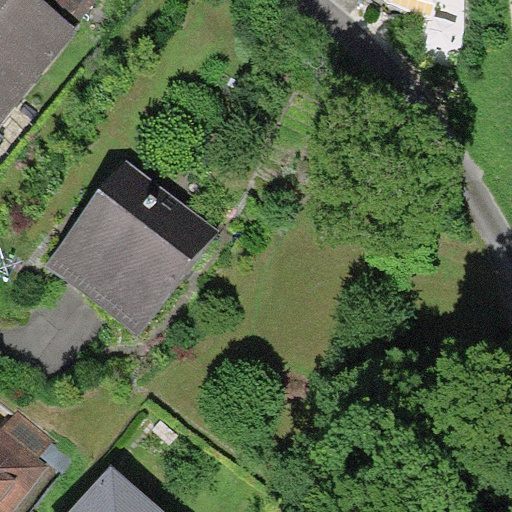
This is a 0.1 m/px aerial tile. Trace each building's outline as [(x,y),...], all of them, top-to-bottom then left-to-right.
[(0,0),(0,126),(78,32),(39,0),(0,0)] [(94,0),(53,0),(77,21),(94,0)] [(220,234),(128,163),(46,269),(138,340),(187,277),(220,234)] [(0,429),(0,511),(15,511),(49,469),(39,460),(54,443),(17,411),(1,430),(0,429)] [(156,511),(111,473),(76,511),(156,511)]
